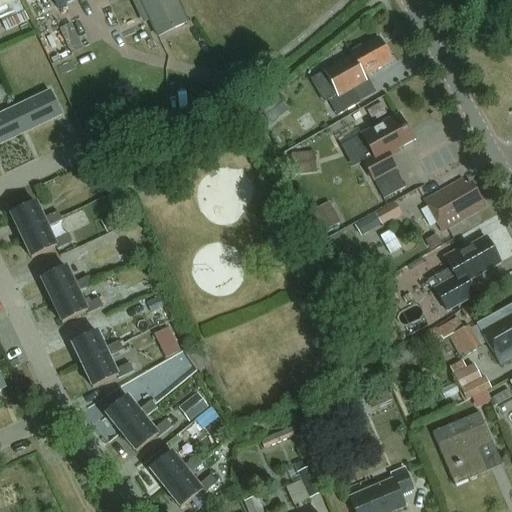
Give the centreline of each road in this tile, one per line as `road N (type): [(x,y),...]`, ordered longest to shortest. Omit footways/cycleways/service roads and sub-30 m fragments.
road 1 (tertiary): [(511,193),(404,0)]
road 2 (residential): [(0,200),(107,154),(123,180)]
road 3 (residential): [(63,413),(0,284)]
road 4 (residential): [(141,511),(63,413)]
